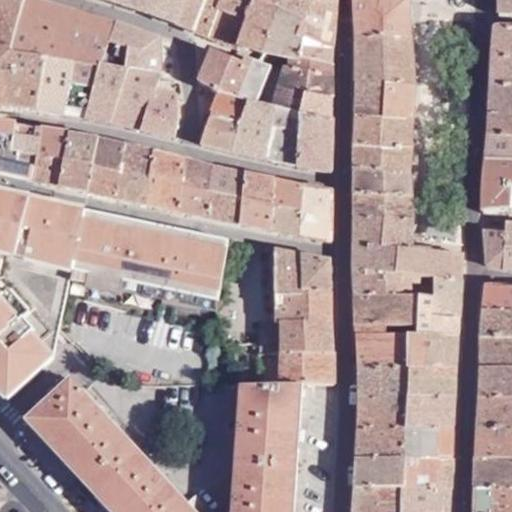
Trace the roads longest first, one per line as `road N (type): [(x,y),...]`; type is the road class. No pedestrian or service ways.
road 1 (residential): [(336,511),(346,0)]
road 2 (residential): [(470,281),(477,0)]
road 3 (residential): [(459,511),(470,281)]
